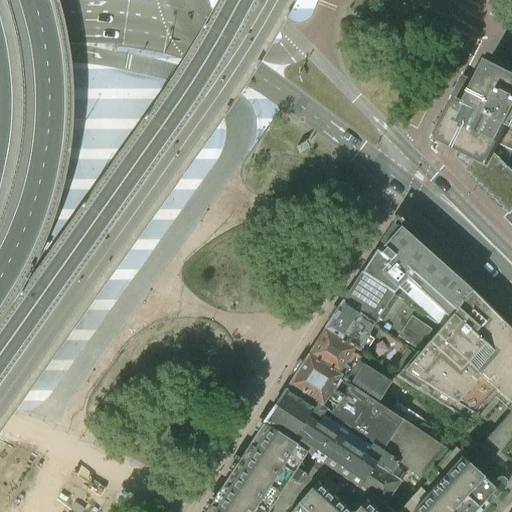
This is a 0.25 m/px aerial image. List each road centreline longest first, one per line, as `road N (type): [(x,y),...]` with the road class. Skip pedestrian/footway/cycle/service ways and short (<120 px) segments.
road 1 (residential): [(14,35),(206,83),(238,108),(239,139),(223,167),(38,432)]
road 2 (residential): [(180,500),(394,178)]
road 3 (primary): [(0,271),(23,219),(42,139),(42,65),(26,0)]
road 4 (primary): [(14,35),(107,22),(151,25),(207,43)]
road 5 (primary): [(237,60),(394,178)]
road 6 (residential): [(38,432),(180,500)]
road 7 (primary): [(407,152),(304,43)]
road 8 (primary): [(490,255),(478,229),(407,152)]
road 9 (primary): [(394,178),(490,255)]
